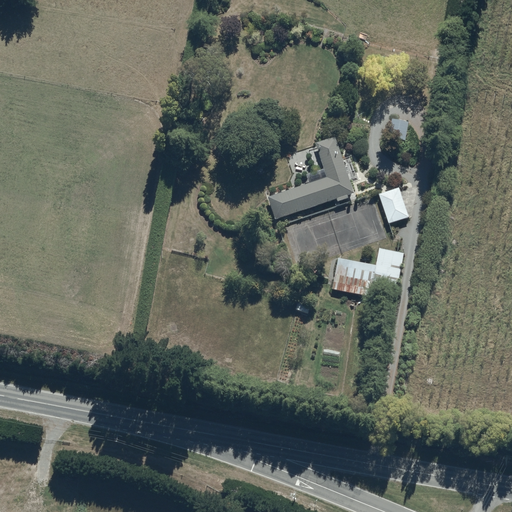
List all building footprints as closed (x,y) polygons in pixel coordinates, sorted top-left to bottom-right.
[(409,125),(392,121),(389,141),(405,144),(409,125)] [(354,198),(335,140),(316,147),(325,173),(308,179),(310,186),(270,200),(279,224),(335,205),(336,208),(350,203),(348,200),(354,198)] [(398,189),(378,196),(389,228),(409,221),(398,189)] [(404,257),(380,253),(377,271),(346,265),(341,295),(374,300),(377,287),(398,291),(404,257)] [(299,302),(296,312),(309,316),(312,306),(299,302)]
